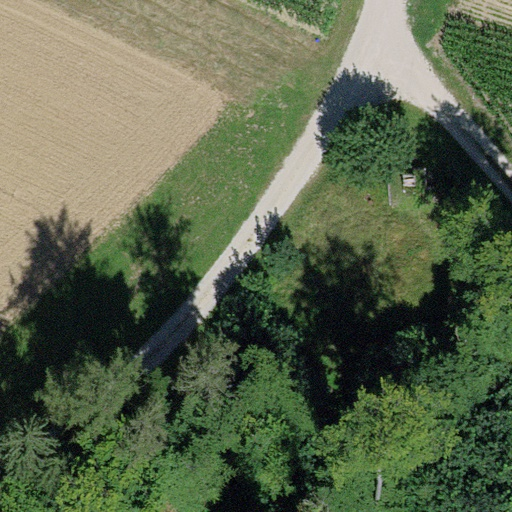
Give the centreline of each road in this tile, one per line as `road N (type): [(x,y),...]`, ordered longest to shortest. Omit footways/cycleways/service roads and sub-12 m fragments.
road 1 (track): [(380,0),(372,33),(297,170),(156,352),(0,500)]
road 2 (track): [(372,33),(511,195)]
